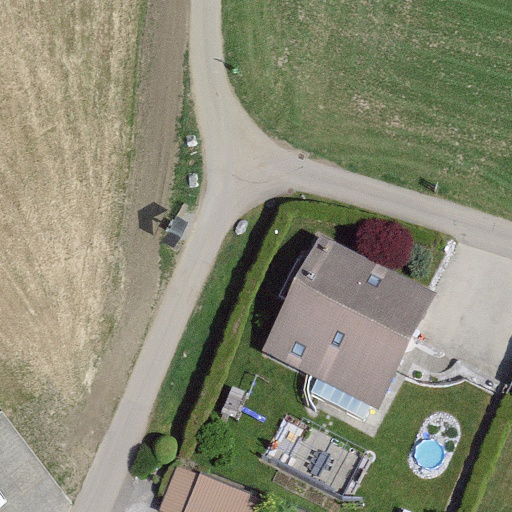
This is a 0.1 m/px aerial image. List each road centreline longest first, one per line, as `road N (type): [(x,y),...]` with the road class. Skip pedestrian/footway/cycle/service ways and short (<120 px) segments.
road 1 (residential): [(92,511),(214,226),(250,182)]
road 2 (residential): [(250,182),(305,176),(511,241)]
road 3 (unclassified): [(250,182),(217,111),(205,45),(207,0)]
